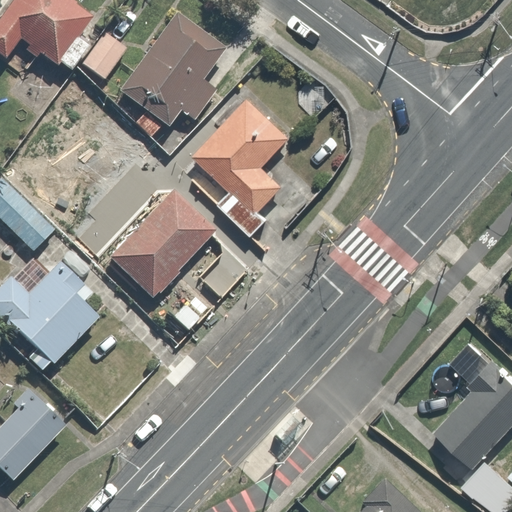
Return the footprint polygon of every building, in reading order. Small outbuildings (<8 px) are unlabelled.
[(58,58),(68,66),(91,35),(82,28),(90,18),(66,0),(8,0),(0,11),(0,54),(2,56),(17,37),(53,65),(58,58)] [(113,85),(164,123),(176,107),(192,119),(220,82),(204,70),(221,48),(176,14),(166,28),(160,22),(113,85)] [(101,31),(79,59),(104,78),(126,50),(101,31)] [(244,94),(191,153),(227,186),(230,183),(259,210),(284,183),(261,163),(287,133),(244,94)] [(121,113),(98,135),(141,179),(164,156),(121,113)] [(0,172),(0,221),(26,249),(51,226),(0,172)] [(153,296),(213,225),(163,183),(104,254),(153,296)] [(46,359),(51,363),(96,311),(44,266),(23,290),(8,277),(0,286),(0,317),(31,345),(23,353),(39,367),(46,359)] [(469,458),(511,413),(511,379),(501,369),(497,372),(483,359),(466,376),(474,383),(434,424),(469,458)] [(56,421),(21,388),(9,401),(14,405),(0,419),(0,465),(7,472),(56,421)] [(418,511),(380,474),(343,511),(418,511)]
